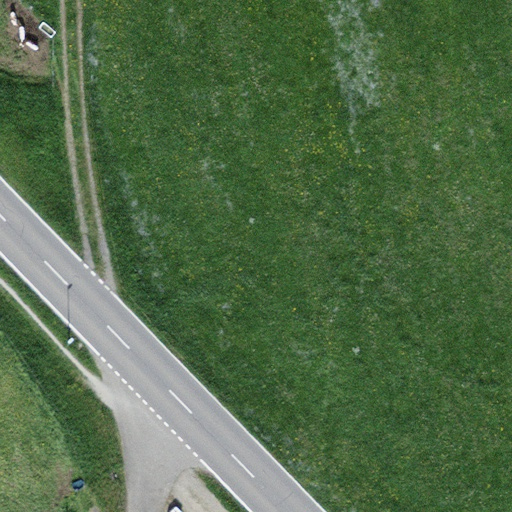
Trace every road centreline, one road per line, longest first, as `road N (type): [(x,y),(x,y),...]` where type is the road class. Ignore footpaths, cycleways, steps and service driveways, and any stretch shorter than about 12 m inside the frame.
road 1 (tertiary): [(174,397),(0,216)]
road 2 (tertiary): [(285,511),(174,397)]
road 3 (residential): [(174,397),(154,427),(144,511)]
